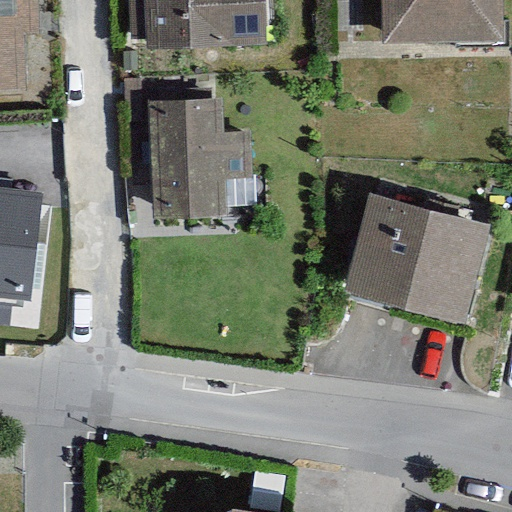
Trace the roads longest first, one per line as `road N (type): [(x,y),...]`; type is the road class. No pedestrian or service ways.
road 1 (residential): [(109,394),(511,458)]
road 2 (residential): [(109,394),(93,0)]
